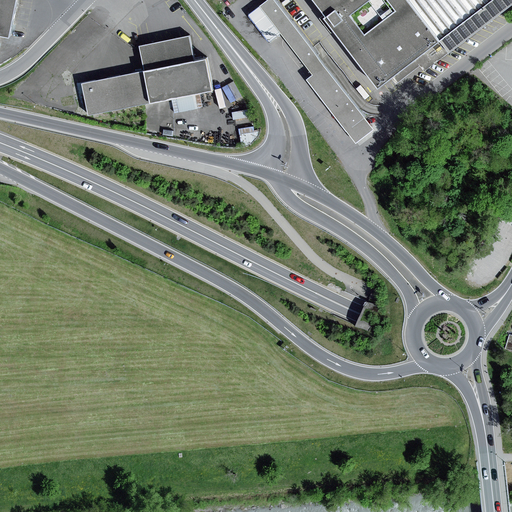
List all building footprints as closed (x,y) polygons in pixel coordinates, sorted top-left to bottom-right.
[(0,0),(0,51),(3,35),(12,37),(19,0),(0,0)] [(377,128),(278,0),(269,0),(261,6),(315,75),(309,79),(358,142),(377,128)] [(317,0),(326,12),(382,87),(444,40),(413,0),(317,0)] [(511,0),(413,0),(444,40),(454,52),(506,13),(511,7),(511,0)] [(210,59),(197,61),(192,36),(142,47),(147,71),(154,103),(216,90),(210,59)] [(154,103),(147,71),(84,83),(90,116),(154,103)]
